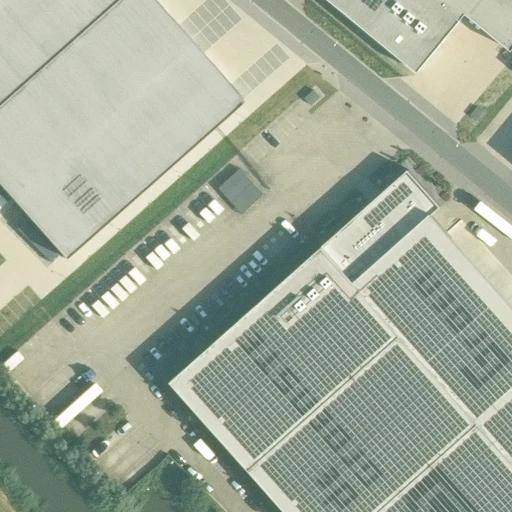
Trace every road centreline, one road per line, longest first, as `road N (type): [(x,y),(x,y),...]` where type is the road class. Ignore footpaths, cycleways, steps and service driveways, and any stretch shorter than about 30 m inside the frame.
road 1 (unknown): [(422,128),(278,211),(81,350)]
road 2 (unclassified): [(266,0),(511,201)]
road 3 (unknown): [(196,0),(0,178)]
